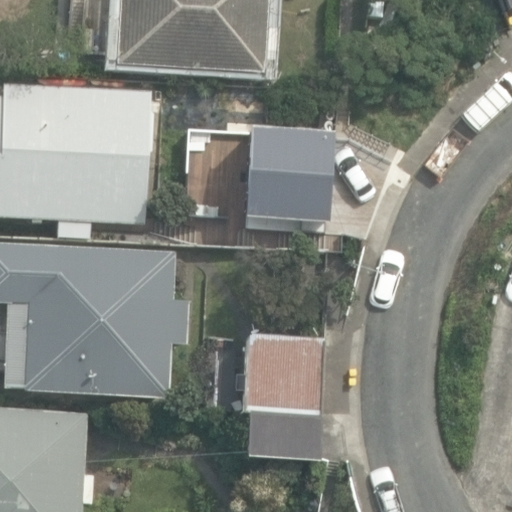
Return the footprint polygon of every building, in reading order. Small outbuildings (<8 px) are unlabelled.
[(153,78),(170,79),(171,68),(263,72),(266,0),(122,0),(119,64),(154,66),(153,78)] [(0,218),(146,225),(152,89),(2,83),(1,102),(0,102),(0,218)] [(247,231),(330,235),(333,184),(249,180),(247,231)] [(187,346),(188,303),(173,302),(175,253),(0,246),(0,305),(3,306),(0,387),(0,391),(22,392),(22,394),(170,400),(172,346),(187,346)] [(246,458),(320,461),(325,340),(248,338),(245,414),(248,415),(246,458)] [(0,511),(79,511),(80,505),(92,506),(94,476),(83,475),(86,416),(0,410),(0,511)]
